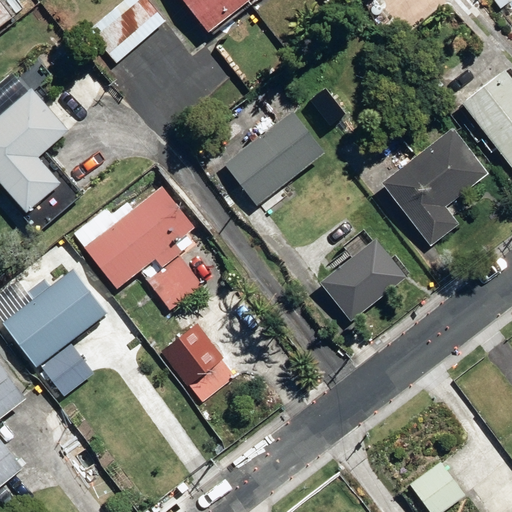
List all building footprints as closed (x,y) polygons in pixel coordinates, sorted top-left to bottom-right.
[(113,67),(165,25),(144,0),(121,0),(84,30),(113,67)] [(175,0),(203,38),(254,0),(175,0)] [(511,89),(501,76),(459,109),(511,175),(511,89)] [(310,103),(334,138),(356,123),(331,87),(310,103)] [(57,190),(33,162),(65,135),(28,92),(0,115),(0,191),(23,219),(57,190)] [(254,210),(320,159),(287,116),(221,167),(254,210)] [(484,179),(448,133),(379,188),(428,251),(458,228),(444,210),(484,179)] [(159,273),(179,257),(171,247),(191,231),(160,192),(134,213),(127,204),(113,215),(107,208),(70,238),(116,294),(152,265),(159,273)] [(350,318),(399,279),(372,244),(322,283),(350,318)] [(105,318),(72,273),(0,326),(33,370),(38,367),(69,344),(105,318)] [(233,376),(196,327),(162,352),(199,402),(233,376)] [(62,399),(93,376),(69,344),(38,367),(62,399)] [(0,422),(25,404),(0,370),(0,422)] [(0,489),(21,473),(0,446),(0,489)] [(447,511),(465,499),(440,465),(408,488),(425,511),(447,511)]
